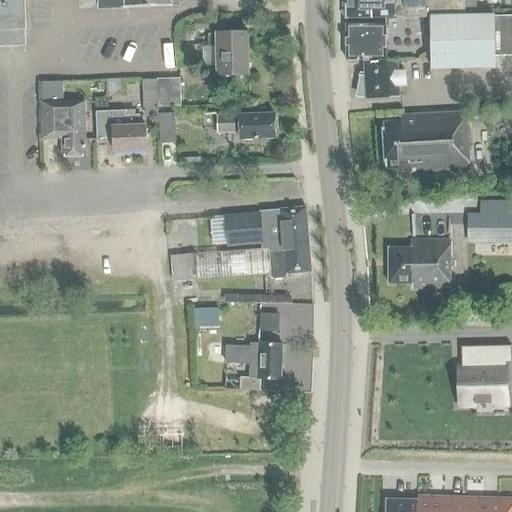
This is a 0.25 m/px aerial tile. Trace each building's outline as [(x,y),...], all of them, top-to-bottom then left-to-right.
[(0,0),(0,44),(23,44),(23,28),(24,28),(23,0),(0,0)] [(98,0),(99,8),(179,5),(178,0),(98,0)] [(345,0),(345,18),(400,18),(400,19),(429,19),(463,19),(463,18),(463,11),(463,0),(345,0)] [(463,0),(463,11),(474,11),(473,0),(463,0)] [(208,18),(193,18),(194,30),(208,29),(208,18)] [(493,69),(493,58),(511,58),(511,18),(493,18),(463,18),(463,19),(429,19),(430,70),(493,69)] [(356,95),(364,97),(364,100),(397,97),(396,86),(403,85),(402,72),(395,72),(395,61),(384,61),(384,24),(346,24),(345,24),(345,60),(362,61),(363,76),(353,74),(353,76),(359,77),(356,95)] [(247,73),(246,31),(208,32),(208,46),(216,46),(216,74),(247,73)] [(182,106),(182,77),(158,78),(158,106),(182,106)] [(86,157),(86,102),(43,102),(43,138),(63,138),(63,157),(86,157)] [(486,109),(470,110),(471,123),(487,122),(486,109)] [(114,152),(147,150),(146,125),(140,125),(139,114),(125,115),(125,110),(95,112),(97,142),(113,142),(114,152)] [(174,113),(158,114),(159,144),(175,143),(174,113)] [(463,113),(399,117),(399,123),(381,124),(384,170),(406,168),(406,173),(467,169),(463,113)] [(217,116),(217,133),(239,133),(239,138),(274,137),(273,115),(217,116)] [(480,216),(480,242),(495,243),(495,236),(511,236),(511,202),(480,202),(480,216)] [(224,203),(214,204),(215,218),(225,217),(224,203)] [(225,217),(227,247),(261,244),(261,250),(171,257),(173,282),(197,280),(197,281),(271,275),(274,279),(282,278),(286,273),(287,273),(310,272),(304,207),(259,211),(260,218),(253,218),(253,215),(225,217)] [(448,242),(410,242),(410,249),(387,249),(387,284),(410,284),(410,289),(448,289),(448,242)] [(217,308),(196,309),(197,327),(218,326),(217,308)] [(260,379),(279,379),(280,344),(249,343),(248,378),(241,377),(239,389),(259,390),(260,379)] [(463,370),(457,371),(458,397),(458,407),(507,406),(506,396),(506,363),(511,363),(511,346),(460,347),(460,364),(463,364),(463,370)] [(227,364),(241,364),(242,348),(227,347),(227,364)] [(200,453),(201,425),(176,425),(176,453),(200,453)] [(511,511),(511,499),(417,497),(417,502),(386,501),(386,511),(511,511)]
